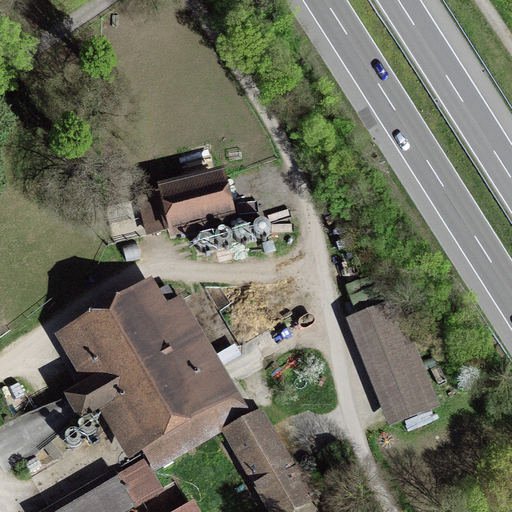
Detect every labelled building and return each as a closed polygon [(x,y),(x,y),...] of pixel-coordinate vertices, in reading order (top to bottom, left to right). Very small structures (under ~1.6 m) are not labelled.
[(141,200),(149,234),(227,214),(218,180),(141,200)] [(156,466),(233,421),(217,394),(228,388),(178,303),(159,314),(147,294),(70,339),(95,382),(77,393),(19,416),(40,451),(88,412),(107,401),(132,445),(141,439),(156,466)] [(361,320),(400,418),(435,404),(396,306),(361,320)] [(284,460),(257,413),(224,431),(271,511),(286,511),(312,498),(295,469),(292,471),(284,460)] [(336,445),(324,453),(337,475),(350,468),(336,445)] [(143,463),(117,477),(134,506),(159,491),(143,463)] [(123,511),(134,506),(117,477),(57,511),(123,511)] [(201,511),(194,499),(170,511),(201,511)]
